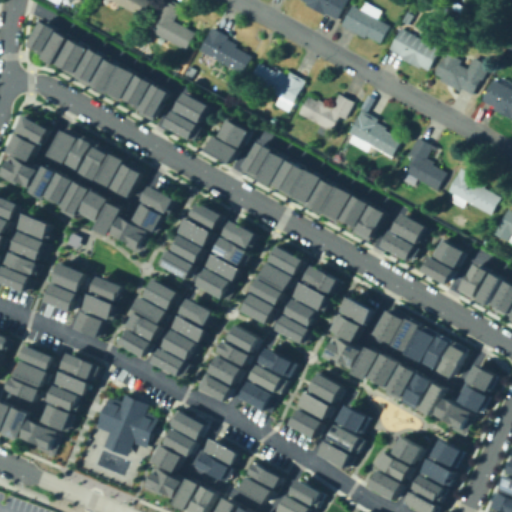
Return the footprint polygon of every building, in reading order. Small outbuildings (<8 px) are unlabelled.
[(70,11),(50,0),(75,0),(75,1),(76,1),(70,11)] [(152,0),(143,16),(113,0),(152,0)] [(187,49),(155,32),(163,16),(159,13),(165,0),(174,0),(183,5),(176,20),(197,31),(187,49)] [(349,0),(339,19),(328,13),(327,15),(308,4),(309,2),(304,0),(349,0)] [(381,43),(368,35),(366,37),(343,24),(354,4),(362,9),(366,1),(383,11),(379,17),(391,25),(381,43)] [(57,31),(46,52),(32,44),(42,23),(57,31)] [(244,73),(202,49),(214,26),(230,35),(228,38),(240,44),(238,47),(254,56),(244,73)] [(429,69),(423,65),(421,68),(402,57),(404,55),(392,48),(403,27),(441,48),(429,69)] [(61,32),(72,38),(60,61),(49,56),(61,32)] [(76,41),(90,49),(79,69),(65,61),(76,41)] [(462,63),(471,68),(478,56),(492,65),(480,87),(479,86),(475,92),(465,87),(463,90),(443,78),(444,76),(437,72),(449,50),(464,59),(462,63)] [(94,51),(107,58),(95,79),(82,72),(94,51)] [(111,60),(121,66),(109,88),(99,82),(111,60)] [(289,111),(277,104),(281,96),(252,79),(262,62),(279,71),(280,68),(289,74),(292,71),(307,80),(289,111)] [(124,67),(138,74),(126,97),(113,90),(124,67)] [(141,77),(154,84),(143,105),(130,98),(141,77)] [(511,118),(494,108),(495,106),(483,99),(495,79),(501,82),(504,77),(511,81),(511,118)] [(158,87),(171,94),(160,115),(146,108),(158,87)] [(329,136),(318,130),(322,124),(301,112),(310,95),(319,100),(321,98),(334,105),(341,92),(357,101),(347,118),(342,115),(333,130),(329,136)] [(191,93),(213,105),(204,121),(182,109),(191,93)] [(393,157),(372,144),(369,149),(353,139),(355,135),(351,132),(364,109),(381,118),(379,122),(389,127),(387,130),(403,140),(393,157)] [(180,112),(203,125),(195,138),(172,126),(180,112)] [(27,117),(50,131),(42,144),(19,131),(27,117)] [(236,121),(249,129),(241,144),(228,136),(236,121)] [(68,129),(82,136),(67,164),(53,157),(68,129)] [(215,133),(240,147),(233,160),(208,146),(215,133)] [(41,145),(33,161),(11,150),(19,134),(41,145)] [(438,189),(420,178),(416,185),(403,178),(416,156),(410,153),(420,136),(439,147),(438,150),(433,148),(429,156),(437,161),(435,164),(448,172),(438,189)] [(85,138),(96,144),(82,169),(71,163),(85,138)] [(259,140),(274,148),(258,178),(243,169),(259,140)] [(100,147),(112,154),(98,177),(86,170),(100,147)] [(261,177),(275,151),(287,157),(272,184),(261,177)] [(115,153),(126,160),(112,186),(100,179),(115,153)] [(40,171),(29,190),(0,174),(12,154),(40,171)] [(289,158),(306,167),(291,196),(274,187),(289,158)] [(129,164),(145,173),(130,197),(115,188),(129,164)] [(46,166),(57,172),(42,199),(31,193),(46,166)] [(494,214),(469,200),(465,207),(453,200),(457,193),(451,190),(464,167),(479,176),(477,179),(487,185),(486,187),(504,197),(494,214)] [(309,168),(324,176),(308,205),(293,196),(309,168)] [(61,173),(75,181),(62,204),(48,196),(61,173)] [(337,185),(322,212),(310,206),(325,178),(337,185)] [(78,182),(92,190),(77,216),(63,208),(78,182)] [(340,184),(354,192),(338,221),(324,213),(340,184)] [(152,186),(180,201),(172,215),(145,200),(152,186)] [(94,191),(111,200),(99,221),(83,212),(94,191)] [(356,193),(371,201),(356,229),(341,221),(356,193)] [(0,196),(20,205),(13,220),(0,214),(0,196)] [(224,214),(216,228),(193,215),(200,200),(224,214)] [(112,203),(124,210),(109,237),(97,230),(112,203)] [(373,203),(387,211),(371,240),(357,232),(373,203)] [(169,217),(160,234),(138,221),(147,204),(169,217)] [(511,242),(510,241),(498,234),(511,208),(511,242)] [(408,213),(434,228),(425,244),(399,228),(408,213)] [(26,215),(56,225),(50,241),(21,231),(26,215)] [(215,230),(207,245),(182,231),(190,216),(215,230)] [(0,231),(0,217),(11,222),(6,234),(0,231)] [(123,218),(155,235),(144,255),(112,238),(123,218)] [(260,233),(252,248),(225,233),(233,219),(260,233)] [(0,249),(1,250),(8,235),(0,231),(0,249)] [(396,231),(424,248),(415,262),(387,245),(396,231)] [(21,232),(52,245),(45,263),(14,250),(21,232)] [(79,247),(68,243),(73,232),(84,237),(79,247)] [(206,247),(198,261),(174,247),(182,233),(206,247)] [(253,251),(245,265),(216,250),(224,235),(253,251)] [(450,239),(471,251),(462,268),(441,256),(450,239)] [(280,244),(304,258),(297,272),(272,258),(280,244)] [(197,263),(189,278),(164,264),(172,250),(197,263)] [(13,252),(43,265),(38,278),(8,265),(13,252)] [(243,268),(236,280),(209,265),(216,253),(243,268)] [(437,257),(459,271),(450,285),(428,272),(437,257)] [(270,260),(296,274),(288,289),(262,274),(270,260)] [(83,291),(56,281),(63,262),(89,272),(83,291)] [(477,262),(490,269),(476,296),(463,289),(477,262)] [(315,263),(340,277),(333,292),(307,278),(315,263)] [(0,278),(5,266),(37,280),(31,295),(0,281),(0,278)] [(234,280),(224,297),(199,284),(209,267),(234,280)] [(493,270),(504,276),(491,302),(480,297),(493,270)] [(261,276),(287,290),(279,304),(253,290),(261,276)] [(100,277),(127,288),(121,303),(94,292),(100,277)] [(180,291),(171,308),(147,294),(156,277),(180,291)] [(508,279),(511,281),(511,307),(508,314),(493,305),(508,279)] [(306,280),(331,294),(324,308),(298,294),(306,280)] [(56,284),(81,294),(73,313),(49,303),(56,284)] [(252,292),(278,306),(270,321),(244,306),(252,292)] [(96,295),(120,304),(114,320),(90,311),(96,295)] [(170,310),(163,321),(136,307),(143,295),(170,310)] [(351,295),(375,308),(367,323),(343,309),(351,295)] [(217,311),(209,325),(182,311),(190,296),(217,311)] [(296,296),(322,310),(314,325),(288,311),(296,296)] [(392,304),(409,314),(394,342),(376,332),(392,304)] [(163,325),(155,339),(129,324),(137,310),(163,325)] [(332,328),(342,311),(364,324),(355,340),(332,328)] [(86,312),(110,322),(103,339),(79,330),(86,312)] [(209,328),(202,340),(176,326),(182,313),(209,328)] [(287,313),(313,327),(305,342),(279,328),(287,313)] [(410,316),(423,323),(408,350),(395,344),(410,316)] [(236,323),(261,337),(254,350),(229,336),(236,323)] [(425,324),(439,332),(423,361),(409,353),(425,324)] [(154,341),(145,356),(119,341),(127,327),(154,341)] [(199,342),(189,359),(165,345),(175,328),(199,342)] [(0,332),(13,338),(8,350),(0,346),(0,332)] [(333,333),(364,350),(352,371),(321,355),(333,333)] [(441,333),(452,339),(437,367),(426,361),(441,333)] [(226,338),(253,353),(246,364),(220,349),(226,338)] [(456,340),(470,347),(454,376),(440,369),(456,340)] [(56,355),(50,369),(22,357),(28,344),(56,355)] [(382,351),(366,379),(355,372),(370,345),(382,351)] [(192,363),(184,377),(155,361),(162,347),(192,363)] [(269,347),(298,362),(291,376),(262,360),(269,347)] [(401,360),(386,388),(370,379),(385,351),(401,360)] [(70,352),(102,364),(95,380),(64,367),(70,352)] [(217,352),(244,367),(235,383),(208,368),(217,352)] [(51,371),(45,386),(18,375),(24,359),(51,371)] [(260,363),(289,379),(282,392),(253,376),(260,363)] [(417,371),(401,399),(388,391),(404,363),(417,371)] [(499,375),(490,391),(469,379),(477,363),(499,375)] [(64,369),(92,381),(87,394),(59,382),(64,369)] [(317,369),(345,385),(336,401),(307,385),(317,369)] [(208,372),(234,387),(227,400),(200,385),(208,372)] [(434,379),(418,408),(404,401),(420,372),(434,379)] [(43,388),(38,400),(9,389),(14,377),(43,388)] [(251,379),(279,395),(270,411),(243,395),(251,379)] [(437,382),(448,388),(433,415),(422,409),(437,382)] [(56,383),(84,395),(78,410),(50,398),(56,383)] [(491,395),(482,411),(460,400),(469,383),(491,395)] [(306,389),(334,404),(327,417),(299,402),(306,389)] [(111,432),(99,427),(113,396),(125,400),(127,395),(151,404),(148,413),(160,418),(148,448),(135,442),(129,456),(105,446),(111,432)] [(447,396),(477,413),(465,435),(448,425),(451,421),(438,413),(447,396)] [(0,398),(14,405),(2,433),(0,432),(0,398)] [(52,402),(77,412),(69,430),(45,420),(52,402)] [(339,419),(348,403),(371,416),(363,432),(339,419)] [(15,405),(31,412),(19,441),(3,434),(15,405)] [(298,406),(325,421),(316,437),(289,422),(298,406)] [(179,407),(208,424),(200,438),(171,422),(179,407)] [(31,417),(64,432),(54,455),(36,447),(38,442),(23,436),(31,417)] [(330,436),(338,423),(367,439),(359,452),(330,436)] [(173,426),(199,440),(191,455),(165,440),(173,426)] [(395,451),(404,435),(424,447),(415,463),(395,451)] [(211,448),(218,438),(245,454),(239,464),(211,448)] [(434,454),(443,438),(465,450),(456,466),(434,454)] [(321,453),(329,440),(356,455),(349,468),(321,453)] [(164,443),(185,454),(176,471),(155,459),(164,443)] [(378,463),(385,450),(414,466),(406,479),(378,463)] [(209,453),(237,468),(231,480),(203,465),(209,453)] [(424,471),(432,457),(455,470),(451,477),(454,478),(450,485),(424,471)] [(154,463),(185,480),(176,497),(162,489),(159,494),(142,485),(154,463)] [(260,463),(286,477),(281,488),(254,473),(260,463)] [(368,482),(377,467),(404,482),(395,498),(368,482)] [(416,487),(423,473),(449,487),(441,501),(416,487)] [(176,503),(191,477),(202,483),(187,510),(176,503)] [(253,478),(278,491),(272,503),(247,489),(253,478)] [(303,479),(327,493),(320,505),(296,491),(303,479)] [(189,511),(205,483),(218,491),(207,511),(189,511)] [(427,511),(408,501),(414,490),(441,505),(437,511),(427,511)] [(503,492),(511,495),(511,510),(497,504),(503,492)] [(217,511),(227,496),(240,504),(235,511),(217,511)] [(292,496),(320,511),(289,511),(284,509),(292,496)]
